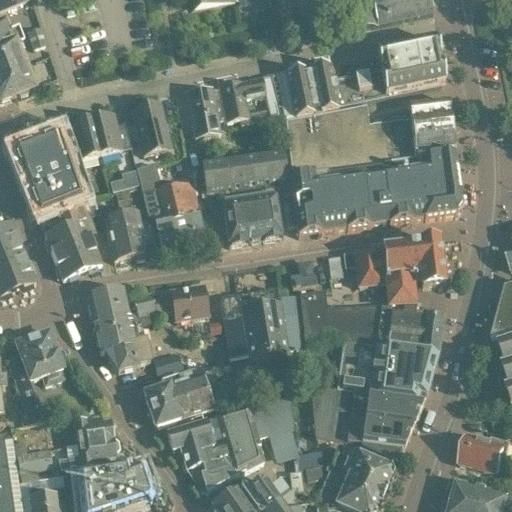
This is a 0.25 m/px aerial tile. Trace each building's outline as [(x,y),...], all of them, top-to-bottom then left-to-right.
[(0,0),(0,15),(25,5),(23,0),(0,0)] [(232,0),(191,0),(193,14),(234,7),(232,0)] [(275,0),(278,16),(343,2),(352,0),(275,0)] [(352,0),(343,2),(350,36),(432,18),(428,0),(352,0)] [(5,23),(0,24),(0,104),(0,105),(17,98),(20,100),(27,97),(27,94),(33,92),(15,46),(22,43),(17,31),(10,34),(5,23)] [(262,83),(267,106),(271,125),(284,123),(285,126),(339,115),(339,113),(442,91),(441,89),(446,88),(437,45),(377,58),(383,87),(370,90),(368,78),(361,80),(355,81),(356,82),(333,87),(330,69),(287,78),(262,83)] [(262,83),(221,92),(227,124),(227,127),(248,123),(250,132),(255,131),(253,121),(249,122),(246,107),(256,105),(256,108),(267,106),(262,83)] [(212,93),(187,98),(195,144),(221,139),(218,126),(227,124),(221,92),(212,94),(212,93)] [(366,110),(281,128),(288,182),(416,166),(455,160),(456,160),(449,106),(409,111),(411,124),(368,129),(366,110)] [(160,108),(133,115),(144,160),(171,153),(160,108)] [(113,120),(91,125),(100,160),(132,152),(125,128),(115,130),(113,120)] [(73,140),(62,143),(73,174),(81,172),(80,165),(100,160),(91,125),(70,130),(73,140)] [(61,138),(13,155),(39,223),(46,220),(83,205),(73,174),(62,143),(61,138)] [(207,198),(223,196),(225,208),(223,208),(230,251),(248,249),(248,247),(263,245),(263,246),(282,243),(275,200),(266,201),(265,191),(287,188),(283,156),(203,167),(207,198)] [(416,166),(288,182),(299,241),(321,238),(346,234),(346,235),(370,232),(370,230),(388,227),(389,229),(413,226),(413,225),(424,224),(424,225),(456,220),(461,214),(455,160),(416,166)] [(157,167),(137,172),(141,191),(143,198),(163,194),(157,167)] [(163,194),(143,198),(143,200),(144,200),(149,220),(154,218),(164,264),(207,255),(199,220),(192,187),(190,188),(163,194)] [(53,237),(45,241),(63,286),(102,271),(84,226),(90,224),(83,205),(46,220),(53,237)] [(137,217),(123,220),(127,236),(124,237),(131,263),(148,259),(137,217)] [(127,236),(123,220),(104,225),(114,268),(131,263),(124,237),(127,236)] [(12,227),(0,232),(0,301),(35,288),(12,227)] [(384,255),(343,260),(345,274),(356,272),(358,293),(381,291),(380,289),(386,289),(385,283),(387,283),(390,310),(411,309),(408,284),(418,283),(419,294),(445,291),(444,284),(443,274),(440,247),(416,250),(416,251),(384,255)] [(340,261),(327,263),(330,282),(342,281),(340,261)] [(300,283),(291,284),(292,295),(315,292),(314,284),(312,284),(310,268),(298,270),(300,283)] [(506,334),(494,337),(496,343),(511,338),(511,277),(511,278),(511,294),(506,296),(511,313),(501,316),(506,334)] [(171,301),(152,304),(155,317),(173,314),(175,326),(208,321),(203,291),(170,297),(171,301)] [(122,294),(86,302),(99,358),(104,356),(117,375),(136,371),(136,369),(150,366),(145,345),(144,345),(143,340),(134,343),(122,294)] [(226,350),(214,352),(217,369),(249,364),(305,356),(298,300),(288,302),(279,307),(277,295),(220,305),(224,327),(222,328),(226,350)] [(324,296),(298,300),(305,356),(343,347),(437,360),(442,324),(415,320),(416,309),(411,309),(390,310),(326,314),(324,296)] [(151,298),(133,301),(136,320),(155,317),(152,304),(151,298)] [(22,367),(9,372),(16,392),(42,382),(45,390),(64,383),(61,375),(63,374),(49,336),(16,348),(22,367)] [(509,368),(503,370),(509,391),(507,392),(511,408),(511,344),(503,347),(509,368)] [(343,347),(336,394),(410,405),(411,397),(421,399),(437,360),(343,347)] [(178,359),(154,365),(158,379),(182,373),(178,359)] [(163,390),(144,397),(155,431),(213,412),(198,370),(161,383),(163,390)] [(336,394),(311,390),(315,443),(361,449),(361,453),(392,466),(418,406),(410,405),(336,394)] [(203,472),(205,478),(201,479),(197,483),(201,494),(207,496),(264,466),(257,445),(294,434),(285,401),(215,421),(222,442),(212,445),(205,425),(167,437),(172,454),(180,452),(187,473),(202,469),(203,472)] [(33,408),(23,412),(31,431),(51,426),(48,415),(33,408)] [(511,421),(493,422),(494,434),(511,433),(511,421)] [(98,423),(75,427),(78,449),(113,444),(112,443),(109,427),(99,429),(98,423)] [(291,437),(268,443),(276,469),(278,490),(301,486),(303,500),(316,498),(315,487),(323,486),(321,473),(322,473),(319,458),(298,461),(291,437)] [(466,440),(459,469),(488,477),(497,479),(501,462),(505,463),(510,448),(492,443),(491,446),(466,440)] [(0,441),(0,511),(12,511),(2,441),(0,441)] [(80,461),(60,463),(61,474),(105,468),(104,463),(114,461),(119,455),(118,448),(113,444),(78,449),(80,461)] [(24,445),(14,446),(20,486),(17,486),(19,502),(29,501),(30,511),(58,511),(57,497),(43,499),(41,491),(38,491),(36,475),(50,473),(47,454),(26,457),(24,445)] [(337,459),(332,470),(349,478),(350,477),(370,486),(370,485),(387,493),(393,480),(390,473),(344,453),(341,461),(337,459)] [(332,470),(318,503),(339,511),(378,511),(387,493),(370,485),(370,486),(350,477),(349,478),(332,470)] [(123,472),(77,479),(80,511),(138,511),(150,508),(150,507),(152,502),(149,493),(143,474),(125,480),(123,472)] [(77,486),(76,479),(62,481),(64,492),(74,490),(74,486),(77,486)] [(237,493),(250,511),(274,511),(255,483),(248,486),(237,493)] [(454,486),(451,497),(454,501),(452,507),(469,511),(511,511),(511,500),(488,494),(458,486),(457,487),(454,486)] [(76,501),(74,490),(64,492),(66,503),(76,501)] [(250,511),(237,493),(213,510),(214,511),(250,511)] [(76,511),(78,511),(76,501),(66,503),(67,511),(76,511)]
